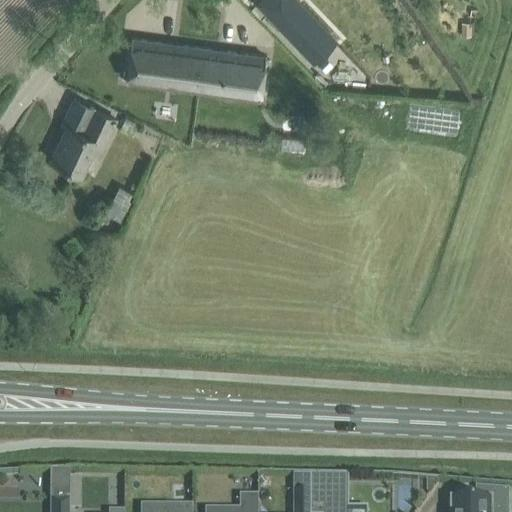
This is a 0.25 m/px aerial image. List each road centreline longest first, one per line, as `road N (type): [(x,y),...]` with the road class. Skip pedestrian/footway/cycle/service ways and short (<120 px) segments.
road 1 (secondary): [(511,425),(126,408)]
road 2 (unclassified): [(111,0),(0,137)]
road 3 (secondary): [(126,408),(97,397),(0,389)]
road 4 (secondary): [(0,416),(97,416),(126,408)]
